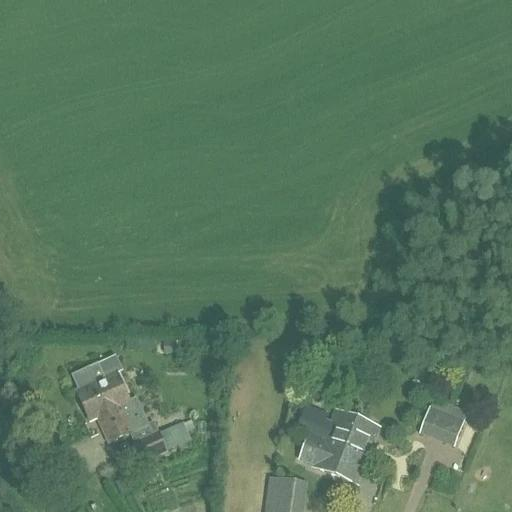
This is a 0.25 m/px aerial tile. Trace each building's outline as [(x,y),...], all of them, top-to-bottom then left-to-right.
[(98,364),(71,376),(78,392),(75,393),(89,423),(97,419),(109,444),(130,435),(132,434),(145,462),(165,452),(152,423),(146,426),(134,401),(130,403),(116,374),(105,379),(98,364)] [(441,413),(430,409),(420,435),(431,439),(441,413)] [(303,415),(297,432),(308,436),(300,458),(314,464),(312,468),(358,485),(379,429),(337,413),(333,423),(332,426),(330,425),(303,415)] [(452,417),(442,443),(454,448),(464,421),(452,417)] [(271,481),(266,511),(300,511),(304,485),(271,481)]
